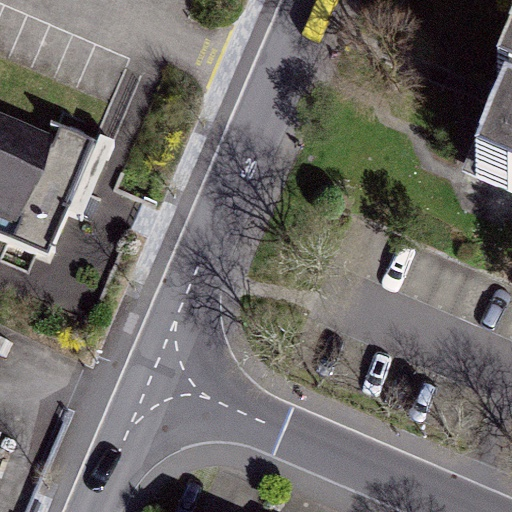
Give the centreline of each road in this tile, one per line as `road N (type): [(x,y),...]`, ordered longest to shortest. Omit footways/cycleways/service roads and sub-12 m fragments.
road 1 (residential): [(154,372),(313,0)]
road 2 (residential): [(154,372),(474,511)]
road 3 (residential): [(96,511),(154,372)]
